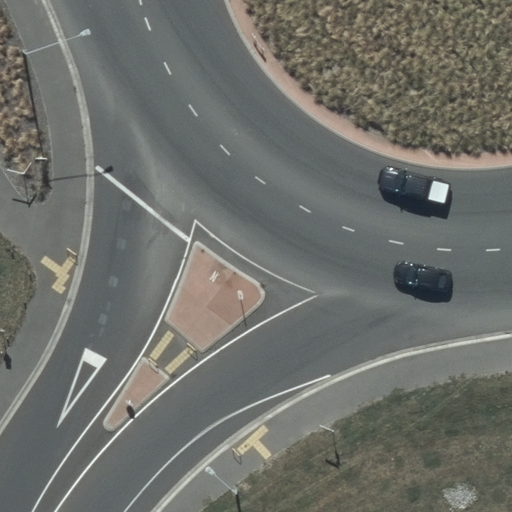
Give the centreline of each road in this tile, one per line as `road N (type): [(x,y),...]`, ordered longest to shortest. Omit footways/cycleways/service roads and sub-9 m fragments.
road 1 (unclassified): [(457,258),(210,393),(88,511)]
road 2 (unclassified): [(18,511),(33,449),(213,135)]
road 3 (secondary): [(457,258),(365,242),(281,200),(213,135)]
